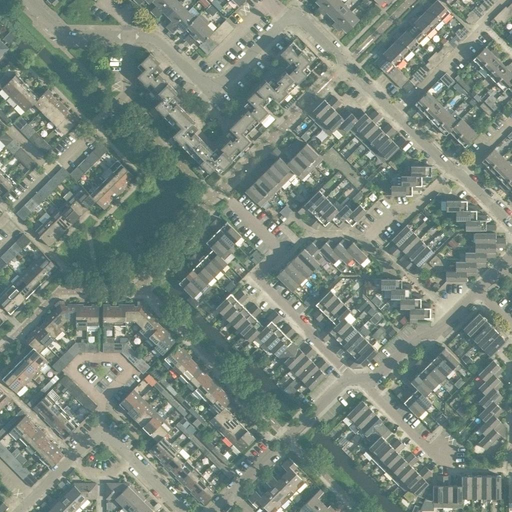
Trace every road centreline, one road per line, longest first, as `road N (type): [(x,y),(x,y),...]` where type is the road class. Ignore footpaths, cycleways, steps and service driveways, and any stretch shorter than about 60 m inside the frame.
road 1 (residential): [(348,376),(254,276),(280,250),(228,199)]
road 2 (residential): [(0,223),(126,95),(127,36)]
road 3 (residential): [(18,511),(101,430),(184,511)]
road 4 (residential): [(286,20),(211,92),(153,37),(127,36)]
road 5 (residential): [(232,490),(348,376)]
road 6 (residential): [(394,114),(504,0)]
road 7 (residential): [(394,114),(294,13),(286,20)]
road 8 (residential): [(366,386),(476,291)]
